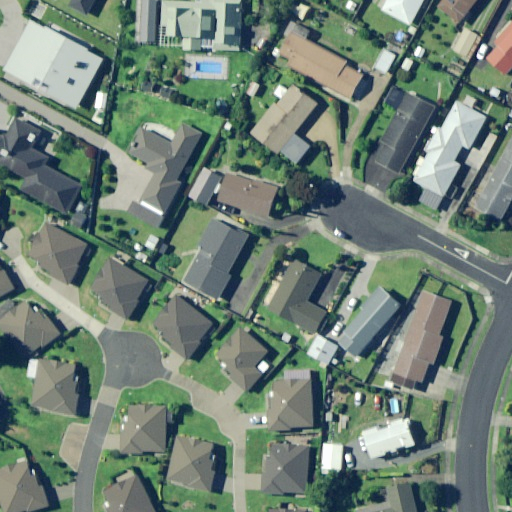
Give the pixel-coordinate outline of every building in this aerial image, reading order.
[(73,0),(71,5),(87,15),(95,0),(73,0)] [(244,0),(196,0),(197,2),(164,1),(162,37),(184,38),(184,50),(203,51),(203,48),(216,49),(216,44),(242,45),(244,0)] [(425,0),(383,0),(379,8),(412,26),(425,0)] [(479,0),(444,0),(439,7),(462,24),(479,0)] [(313,7),(303,2),(295,17),(305,22),(313,7)] [(106,59),(34,20),(6,70),(79,109),(106,59)] [(511,69),(511,24),(496,42),(500,46),(488,58),(507,75),(511,69)] [(483,37),(467,29),(455,51),(471,59),(483,37)] [(406,37),(395,31),(389,42),(400,47),(406,37)] [(349,63),(292,33),(280,55),(293,61),(290,66),(352,99),(365,76),(347,66),(349,63)] [(320,105),(295,83),(253,132),(279,154),(282,151),(298,164),(312,147),(296,133),(320,105)] [(436,107),(409,93),(384,142),(377,138),(367,157),(401,175),(436,107)] [(488,117),(458,102),(444,130),(439,128),(427,151),(431,152),(415,181),(446,197),(462,165),(455,162),(464,145),(472,149),(488,117)] [(209,125),(188,114),(173,142),(145,128),(132,154),(149,163),(146,169),(156,174),(142,201),(138,200),(131,213),(160,228),(185,179),(181,177),(209,125)] [(39,128),(19,117),(10,134),(0,130),(0,163),(2,164),(14,169),(28,177),(20,191),(69,217),(86,185),(48,164),(51,158),(29,146),(39,128)] [(511,203),(511,141),(485,194),(477,190),(470,204),(503,221),(511,203)] [(193,199),(214,206),(225,176),(204,169),(193,199)] [(228,177),(219,201),(270,218),(280,189),(230,172),(228,177)] [(89,216),(79,213),(75,226),(85,230),(89,216)] [(250,236),(214,218),(200,248),(202,249),(185,283),(219,300),(250,236)] [(91,246),(49,223),(29,258),(53,272),(52,275),(70,285),(91,246)] [(152,282),(113,258),(94,289),(102,295),(99,299),(129,318),(152,282)] [(326,274),(296,258),(269,308),(317,334),(329,312),(325,309),(310,302),(326,274)] [(0,261),(0,295),(15,287),(1,261),(0,261)] [(403,306),(382,287),(364,308),(366,310),(339,342),(358,358),(403,306)] [(455,301),(426,291),(407,344),(401,342),(398,351),(403,353),(392,382),(414,391),(418,380),(424,383),(432,362),(436,364),(446,337),(442,336),(455,301)] [(216,321),(176,295),(157,325),(164,330),(161,335),(175,344),(172,348),(191,360),(216,321)] [(0,312),(0,324),(26,359),(63,334),(44,308),(38,313),(29,301),(20,308),(15,301),(0,312)] [(271,353),(244,328),(217,358),(235,375),(233,377),(250,392),(266,375),(258,367),(271,353)] [(341,346),(320,335),(310,354),(331,365),(341,346)] [(79,366),(33,358),(30,377),(39,379),(34,406),(55,410),(55,411),(77,415),(83,383),(76,382),(79,366)] [(314,427),(315,381),(273,380),(273,409),(271,409),(271,430),(293,431),(293,427),(314,427)] [(169,406),(128,405),(128,432),(124,432),(123,453),(145,454),(145,451),(168,452),(169,406)] [(409,419),(393,423),(394,427),(382,431),(378,428),(366,432),(374,459),(418,445),(409,419)] [(217,445),(180,436),(170,480),(191,485),(191,487),(213,492),(220,462),(213,461),(217,445)] [(312,445),(275,443),(274,454),(270,454),(269,471),(265,471),(264,494),(310,495),(312,445)] [(346,446),(326,444),(324,469),(344,470),(346,446)] [(34,476),(30,463),(0,470),(0,489),(6,511),(25,511),(51,505),(43,474),(34,476)] [(155,511),(139,475),(102,491),(107,502),(111,511),(155,511)] [(420,511),(417,495),(381,503),(382,509),(370,511),(420,511)]
